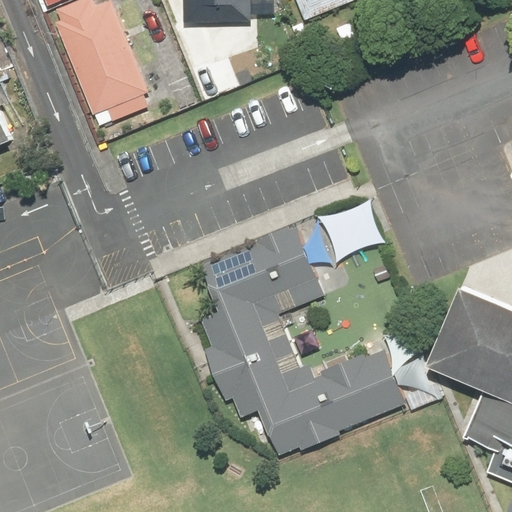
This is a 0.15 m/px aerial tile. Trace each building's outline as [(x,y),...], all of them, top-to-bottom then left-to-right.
[(66,18),(61,20),(101,115),(155,92),(116,0),(109,0),(104,2),(102,0),(79,0),(61,8),(66,18)] [(186,0),(187,22),(256,23),(256,0),(186,0)] [(303,0),(311,18),(354,0),(303,0)] [(0,88),(0,146),(21,137),(0,88)] [(285,453),(410,402),(387,347),(300,383),(272,317),(332,293),(304,225),(207,265),(227,313),(205,322),(243,415),(266,406),(285,453)] [(511,511),(511,303),(466,284),(432,364),(493,390),(474,435),(508,449),(499,470),(511,475),(511,510),(511,511)] [(330,324),(304,332),(312,360),(338,352),(330,324)]
